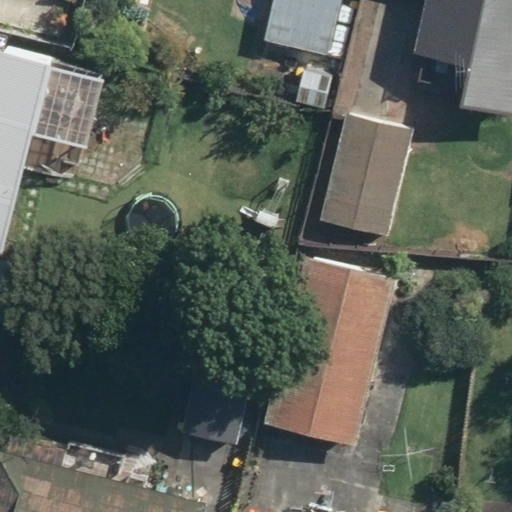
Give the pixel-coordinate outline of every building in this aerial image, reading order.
[(344,0),(266,0),(257,39),(331,56),(344,0)] [(509,119),(511,107),(511,0),(424,0),(408,74),(457,86),(453,106),(509,119)] [(80,162),(104,65),(0,39),(0,250),(25,149),(80,162)] [(414,126),(341,110),(316,224),(389,240),(414,126)] [(355,443),(393,274),(296,252),(258,421),(355,443)] [(233,441),(245,380),(189,369),(177,430),(233,441)] [(57,441),(0,428),(0,511),(199,511),(203,496),(52,462),(57,441)]
